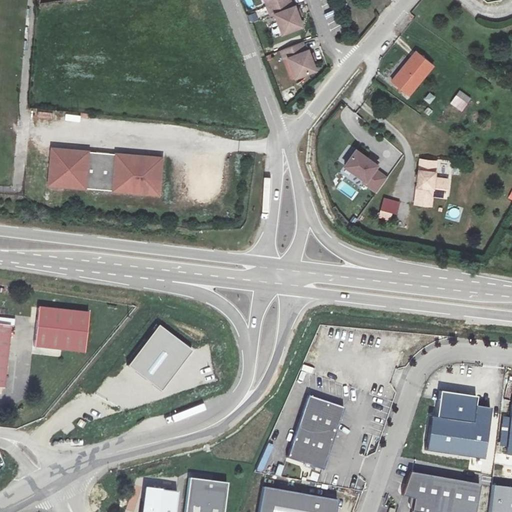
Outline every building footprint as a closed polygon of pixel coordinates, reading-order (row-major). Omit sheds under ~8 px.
[(291,8),(288,0),(284,0),(266,7),(270,16),(274,15),(281,34),(301,26),(298,17),(295,11),(294,7),(291,8)] [(308,40),(286,48),(290,57),(294,56),(301,75),(321,67),(317,58),(315,52),(313,48),(311,49),(308,40)] [(435,67),(416,52),(390,82),(409,98),(435,67)] [(471,100),(459,91),(454,98),(465,107),(471,100)] [(160,158),(48,150),(45,188),(156,199),(160,158)] [(356,151),(345,167),(366,182),(365,184),(378,193),(388,179),(375,170),(378,166),(356,151)] [(437,161),(422,159),(417,204),(433,206),(434,195),(447,197),(449,180),(436,178),(437,161)] [(378,218),(394,222),(399,201),(383,197),(378,218)] [(88,313),(38,308),(34,348),(84,353),(88,313)] [(10,326),(0,324),(0,388),(3,389),(10,326)] [(160,325),(129,366),(162,391),(193,351),(160,325)] [(336,382),(349,387),(353,376),(340,371),(336,382)] [(432,417),(427,449),(485,458),(493,409),(477,406),(478,397),(442,391),(438,418),(432,417)] [(345,407),(309,394),(287,456),(323,469),(345,407)] [(507,454),(511,454),(511,414),(511,418),(503,417),(500,446),(508,447),(507,454)] [(472,511),(477,481),(409,469),(404,493),(416,496),(415,509),(432,511),(472,511)] [(225,511),(230,481),(192,476),(186,511),(225,511)] [(334,511),(338,498),(264,484),(258,511),(334,511)] [(511,511),(511,487),(492,485),(488,511),(511,511)] [(147,488),(143,511),(176,511),(179,492),(147,488)]
